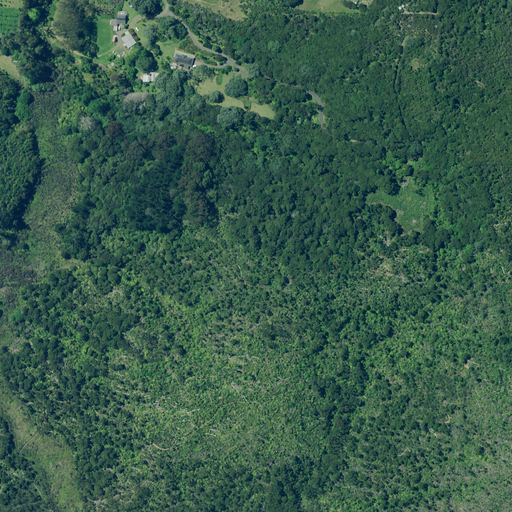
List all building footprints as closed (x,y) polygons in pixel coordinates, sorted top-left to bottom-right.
[(118,19),(126,20),(127,12),(118,11),(118,19)] [(126,20),(118,19),(110,19),(110,25),(114,25),(114,30),(117,31),(118,23),(126,24),(126,20)] [(133,37),(128,30),(125,33),(126,35),(122,38),(125,43),(129,48),(137,43),(133,37)] [(194,57),(175,52),(174,57),(175,57),(174,60),(180,62),(180,63),(185,64),(184,67),(189,69),(189,66),(192,66),(194,57)] [(160,73),(150,73),(150,80),(159,81),(160,73)]
